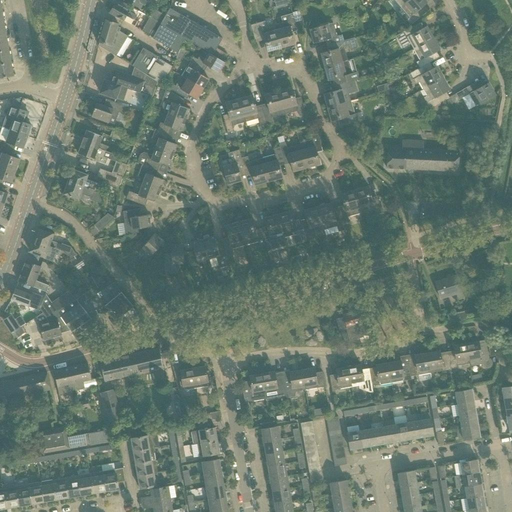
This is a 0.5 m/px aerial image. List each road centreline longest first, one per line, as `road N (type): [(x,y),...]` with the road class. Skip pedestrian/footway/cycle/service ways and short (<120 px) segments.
road 1 (unclassified): [(0,349),(45,361),(511,227)]
road 2 (residential): [(251,511),(224,359),(362,353),(394,344),(417,325),(447,328)]
road 3 (residential): [(334,138),(330,172),(286,197),(220,203),(197,188),(189,156),(196,127),(246,57)]
road 4 (residential): [(500,447),(377,467),(384,511)]
road 5 (residential): [(246,57),(303,73),(334,138)]
